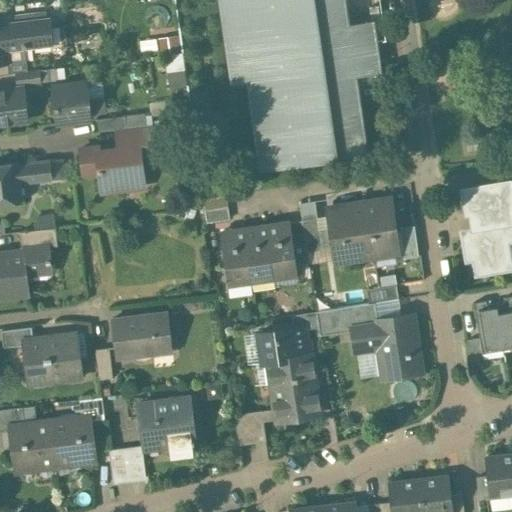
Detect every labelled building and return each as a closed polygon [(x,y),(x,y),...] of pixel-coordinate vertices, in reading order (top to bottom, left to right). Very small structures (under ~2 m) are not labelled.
[(370,22),(344,25),(340,0),(223,0),(235,81),(251,79),(263,168),(362,154),(351,76),(377,72),(370,22)] [(0,18),(0,74),(9,73),(6,50),(3,24),(2,19),(0,18)] [(47,19),(3,24),(6,50),(49,45),(47,19)] [(39,70),(15,73),(17,85),(41,82),(39,70)] [(86,82),(52,86),(57,123),(91,119),(86,82)] [(4,89),(0,89),(0,123),(8,123),(4,89)] [(124,116),(97,119),(99,131),(117,129),(126,128),(124,116)] [(126,128),(117,129),(118,142),(155,137),(154,125),(126,128)] [(123,145),(119,149),(98,151),(98,147),(80,150),(84,173),(99,171),(102,190),(125,187),(132,178),(143,177),(140,153),(157,150),(155,137),(118,142),(123,145)] [(56,159),(49,160),(51,174),(58,174),(56,159)] [(17,162),(0,163),(0,204),(22,201),(20,183),(33,181),(32,176),(51,174),(49,160),(18,163),(17,162)] [(51,174),(32,176),(33,181),(35,197),(54,195),(51,174)] [(499,184),(462,190),(466,213),(470,212),(473,229),(505,224),(505,227),(511,225),(511,186),(500,189),(499,184)] [(226,195),(203,199),(207,222),(229,218),(226,195)] [(388,200),(366,203),(374,256),(396,253),(388,200)] [(366,203),(329,209),(332,226),(335,245),(337,262),(374,256),(366,203)] [(35,214),(36,226),(57,224),(56,212),(35,214)] [(317,218),(302,220),(306,245),(307,252),(322,249),(322,247),(318,228),(317,218)] [(302,220),(290,221),(293,247),(306,245),(302,220)] [(290,221),(266,225),(274,273),(297,270),(293,247),(290,221)] [(505,224),(473,229),(474,236),(463,237),(467,260),(474,258),(477,274),(511,268),(507,241),(511,239),(511,225),(505,227),(505,224)] [(266,225),(243,228),(251,277),(274,273),(266,225)] [(332,226),(318,228),(322,247),(335,245),(332,226)] [(414,226),(399,228),(404,258),(418,256),(414,226)] [(58,227),(22,231),(24,247),(49,244),(50,249),(60,248),(58,227)] [(243,228),(220,232),(227,281),(251,277),(243,228)] [(24,252),(0,254),(0,297),(30,294),(27,268),(52,265),(50,249),(49,244),(24,247),(24,252)] [(396,284),(366,289),(368,303),(374,302),(398,298),(396,284)] [(511,295),(504,297),(505,300),(496,302),(504,350),(511,348),(511,295)] [(486,300),(474,302),(480,337),(483,353),(504,350),(496,302),(486,303),(486,300)] [(368,303),(333,308),(337,332),(353,330),(352,324),(377,321),(374,302),(368,303)] [(316,311),(296,314),(298,326),(304,325),(305,329),(319,327),(316,311)] [(167,312),(111,319),(116,357),(171,350),(167,312)] [(377,321),(352,324),(353,330),(356,350),(378,347),(382,376),(420,371),(412,315),(377,321)] [(298,326),(258,332),(262,362),(267,361),(267,360),(309,354),(305,329),(304,325),(298,326)] [(31,326),(1,330),(3,347),(26,344),(26,339),(33,338),(31,326)] [(33,338),(26,339),(26,344),(31,382),(82,376),(77,333),(33,338)] [(480,337),(467,339),(472,364),(484,361),(483,353),(480,337)] [(109,347),(95,349),(99,379),(113,377),(109,347)] [(309,354),(267,360),(267,361),(276,420),(320,413),(311,353),(309,354)] [(101,396),(78,399),(81,416),(89,415),(90,421),(104,419),(101,396)] [(188,397),(139,403),(145,447),(167,444),(169,457),(194,454),(192,441),(194,441),(188,397)] [(22,406),(0,408),(0,430),(10,429),(9,425),(24,423),(22,406)] [(261,410),(235,414),(239,444),(266,440),(261,410)] [(81,416),(49,420),(55,461),(68,459),(69,463),(95,459),(91,434),(90,421),(89,415),(81,416)] [(24,423),(9,425),(10,429),(15,470),(40,466),(40,463),(55,461),(49,420),(24,423)] [(140,447),(109,451),(113,482),(144,478),(140,447)] [(511,453),(485,457),(487,476),(489,496),(511,492),(511,453)] [(447,475),(419,479),(422,511),(451,511),(450,495),(447,475)] [(487,476),(476,477),(478,501),(489,499),(489,496),(487,476)] [(422,511),(419,479),(389,482),(391,502),(392,511),(422,511)] [(463,511),(461,493),(450,495),(451,511),(463,511)] [(355,511),(355,502),(322,506),(322,511),(355,511)] [(392,511),(391,502),(379,503),(380,511),(392,511)] [(380,511),(379,503),(366,505),(367,511),(380,511)]
